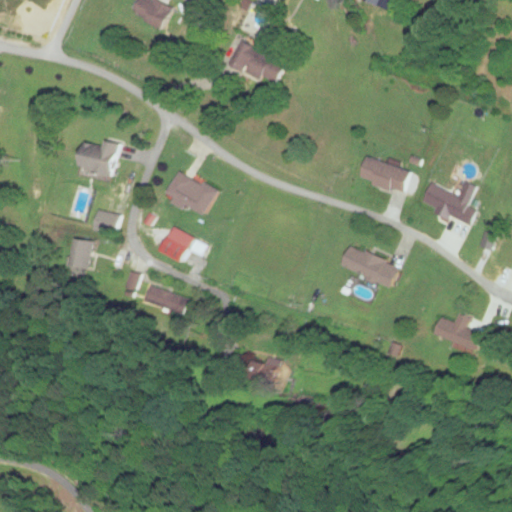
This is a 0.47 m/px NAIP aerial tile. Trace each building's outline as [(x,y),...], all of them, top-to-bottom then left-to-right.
[(217,0),(193,0),(190,7),(204,13),(209,0),(215,0),(217,1),(217,0)] [(246,39),(233,64),(279,87),(292,62),(246,39)] [(83,172),(116,180),(124,146),(110,142),(108,148),(90,143),(83,172)] [(408,195),(416,173),(370,158),(363,180),(408,195)] [(208,218),(223,193),(185,171),(170,195),(208,218)] [(426,206),(474,225),(480,211),(474,208),(482,187),(469,182),(464,196),(435,185),(426,206)] [(393,290),(404,270),(357,243),(345,263),(393,290)] [(83,266),(84,244),(76,244),(75,265),(83,266)] [(460,324),(446,319),(439,336),(480,351),(487,334),(472,328),(475,319),(463,315),(460,324)] [(279,389),(284,369),(262,362),(256,382),(279,389)]
